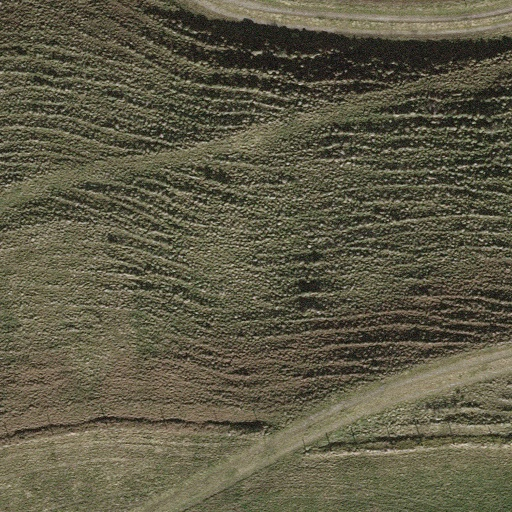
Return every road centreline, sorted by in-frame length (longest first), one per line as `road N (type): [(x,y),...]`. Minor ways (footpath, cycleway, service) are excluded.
road 1 (track): [(511,373),(391,408),(169,511)]
road 2 (track): [(198,0),(309,38),(511,33)]
